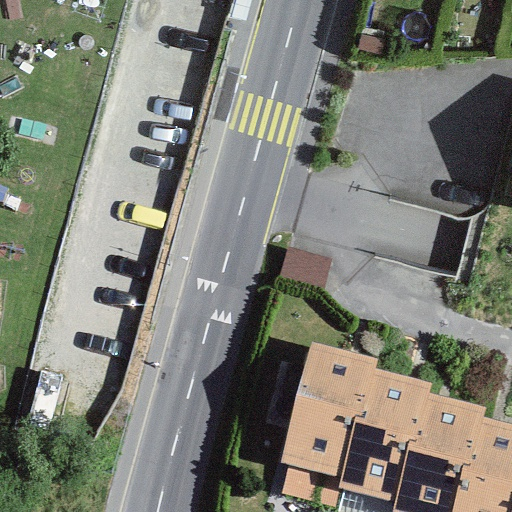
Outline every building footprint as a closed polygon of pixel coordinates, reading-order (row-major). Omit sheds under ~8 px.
[(382,34),(361,29),(359,41),(379,46),(382,34)] [(334,261),(287,248),(278,281),(326,293),(334,261)] [(364,453),(372,455),(388,395),(390,384),(321,367),(291,482),(353,498),(364,453)] [(349,511),(412,511),(421,477),(428,479),(443,421),(446,410),(388,395),(372,455),(364,453),(353,498),(349,511)] [(470,511),(473,504),(481,506),(497,445),(499,435),(443,421),(428,479),(421,477),(412,511),(470,511)] [(511,511),(511,448),(497,445),(481,506),(473,504),(470,511),(511,511)]
